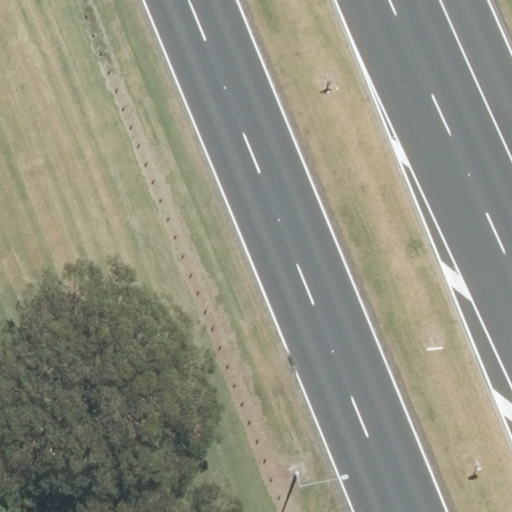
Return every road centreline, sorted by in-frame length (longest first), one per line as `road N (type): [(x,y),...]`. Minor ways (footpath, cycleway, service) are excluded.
road 1 (primary): [(422,511),(207,0)]
road 2 (primary): [(395,0),(511,261)]
